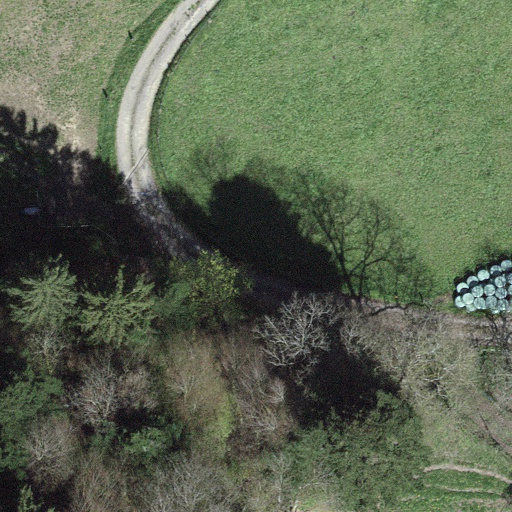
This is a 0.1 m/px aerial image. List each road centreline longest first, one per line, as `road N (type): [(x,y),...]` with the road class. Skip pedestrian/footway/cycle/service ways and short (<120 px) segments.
road 1 (track): [(511,332),(349,310),(222,277),(156,225),(129,146),(154,53),(205,0)]
road 2 (track): [(440,323),(0,404)]
